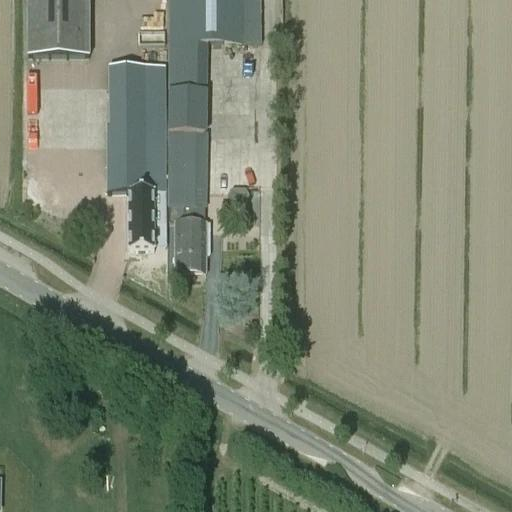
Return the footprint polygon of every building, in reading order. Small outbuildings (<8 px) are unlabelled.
[(26,0),(26,63),(87,63),(87,0),(26,0)] [(206,263),(208,260),(209,227),(205,227),(206,214),(207,140),(206,97),(207,51),(241,50),(241,49),(259,49),(259,17),(283,18),(283,0),(167,0),(168,51),(167,212),(168,212),(170,213),(170,228),(174,227),(174,279),(204,279),(206,263)] [(164,49),(164,34),(136,35),(136,50),(164,49)] [(106,198),(128,198),(128,256),(152,255),(152,215),(160,215),(160,198),(165,197),(164,119),(166,119),(164,71),(142,71),(143,130),(106,130),(106,198)] [(275,109),(274,109),(275,76),(263,76),(263,106),(269,106),(269,118),(275,118),(275,109)] [(233,104),(234,119),(248,119),(248,103),(233,104)] [(228,198),(229,208),(249,208),(249,198),(243,192),(233,192),(228,198)]
